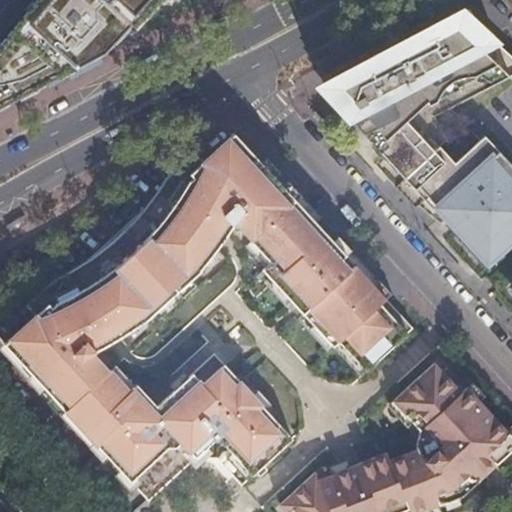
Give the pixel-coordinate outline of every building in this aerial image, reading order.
[(35,0),(0,42),(0,108),(205,0),(35,0)] [(431,30),(462,13),(457,3),(404,31),(406,35),(389,44),(387,40),(324,74),(327,85),(378,58),(416,38),(431,30)] [(511,75),(511,53),(466,10),(462,13),(431,30),(416,38),(378,58),(327,85),(323,87),(367,134),(378,129),(385,143),(381,150),(447,224),(456,216),(465,227),(462,230),(473,242),(492,265),(507,252),(511,248),(511,247),(509,245),(511,242),(511,166),(486,137),(491,133),(477,118),(467,126),(480,142),(459,159),(442,141),(450,135),(440,114),(476,95),(511,75)] [(378,129),(367,134),(381,150),(385,143),(378,129)] [(176,295),(182,289),(200,273),(199,273),(217,249),(215,247),(226,238),(234,224),(250,241),(249,242),(269,264),(261,271),(333,348),(338,343),(366,372),(413,328),(233,135),(199,164),(192,156),(165,181),(159,191),(153,200),(148,206),(144,211),(135,222),(129,229),(121,236),(111,245),(91,261),(77,270),(50,286),(23,310),(31,319),(0,346),(0,351),(133,492),(144,504),(193,460),(214,461),(239,488),(292,440),(213,355),(152,409),(133,388),(126,394),(106,373),(104,374),(88,357),(103,349),(112,340),(115,343),(141,325),(142,326),(176,295)] [(492,265),(473,242),(468,247),(492,273),(510,257),(507,252),(492,265)] [(282,511),(401,511),(409,509),(410,511),(422,511),(464,496),(511,450),(511,433),(468,386),(462,391),(435,362),(393,401),(420,430),(416,446),(418,449),(390,460),(387,452),(338,472),(331,475),(331,477),(321,481),(314,473),(278,507),(282,511)] [(0,511),(13,511),(0,497),(0,511)]
